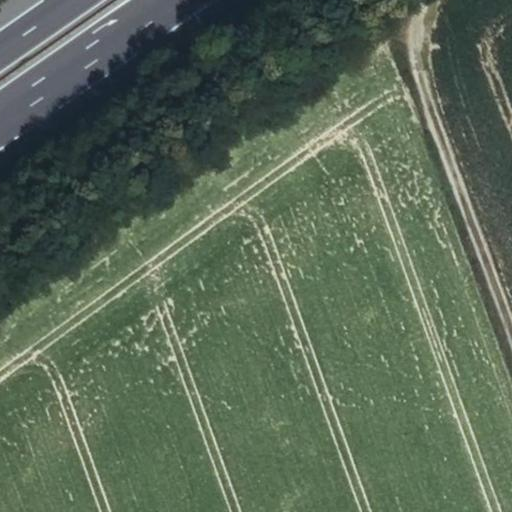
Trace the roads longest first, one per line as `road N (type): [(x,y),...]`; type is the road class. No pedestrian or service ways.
road 1 (track): [(433,0),(393,29),(511,360)]
road 2 (trunk): [(0,129),(189,0)]
